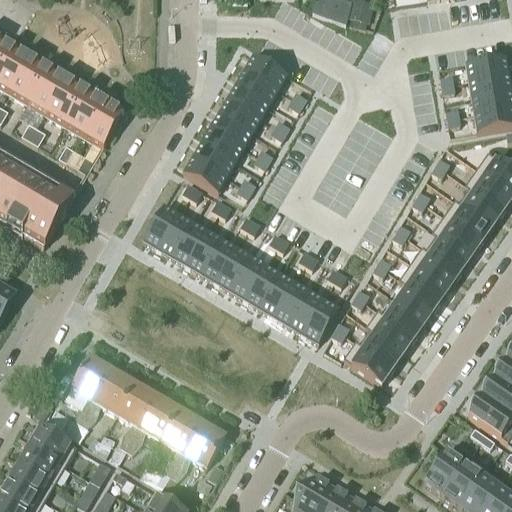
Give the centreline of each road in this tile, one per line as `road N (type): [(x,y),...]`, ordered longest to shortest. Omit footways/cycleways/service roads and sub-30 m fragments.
road 1 (residential): [(0,408),(172,110),(184,0)]
road 2 (residential): [(243,511),(296,424),(335,423),(374,446),(394,443),(511,278)]
